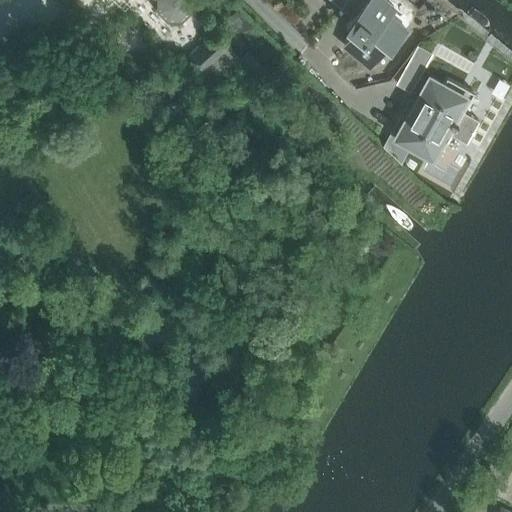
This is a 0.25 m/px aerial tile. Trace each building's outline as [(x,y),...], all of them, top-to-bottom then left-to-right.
[(156,0),(156,12),(166,22),(182,22),(191,12),(191,0),(156,0)] [(347,0),(342,6),(341,7),(354,18),(347,25),(361,37),(351,49),(371,66),(387,46),(391,48),(408,28),(407,27),(406,27),(390,14),(395,7),(387,0),(347,0)] [(257,25),(245,36),(253,44),(264,34),(257,25)] [(214,82),(240,59),(228,46),(214,30),(188,54),(202,69),(214,82)] [(406,107),(388,140),(389,141),(392,134),(432,156),(439,144),(444,147),(475,93),(448,77),(444,84),(430,76),(411,110),(407,108),(406,107)] [(398,140),(391,153),(401,158),(408,146),(398,140)]
